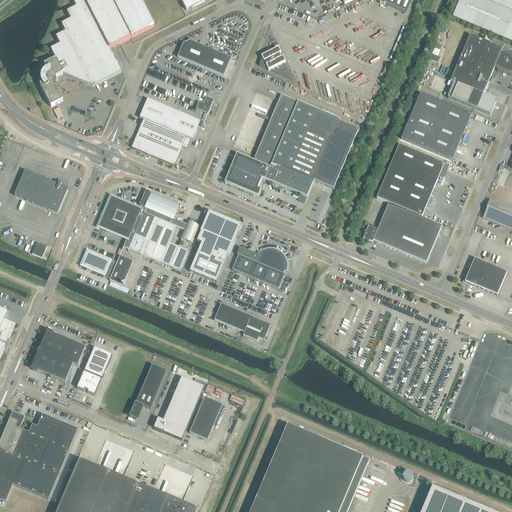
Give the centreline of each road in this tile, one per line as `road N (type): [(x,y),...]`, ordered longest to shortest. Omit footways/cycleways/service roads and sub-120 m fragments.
road 1 (unclassified): [(188,188),(256,12),(240,4),(155,46),(118,125)]
road 2 (track): [(272,393),(511,492)]
road 3 (track): [(48,293),(272,393)]
road 4 (unclassified): [(12,382),(211,465)]
road 5 (unclassified): [(439,295),(511,124)]
road 6 (tertiary): [(309,239),(188,188)]
